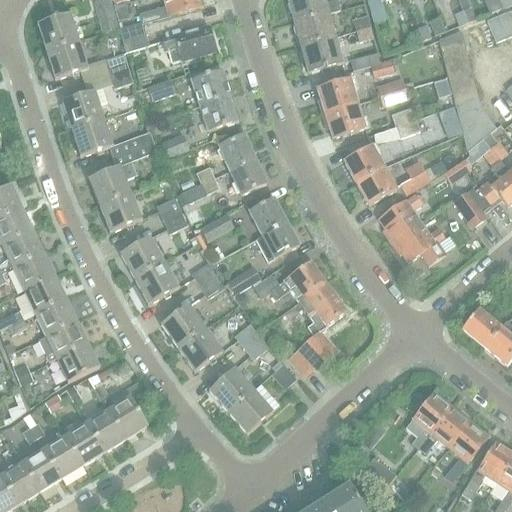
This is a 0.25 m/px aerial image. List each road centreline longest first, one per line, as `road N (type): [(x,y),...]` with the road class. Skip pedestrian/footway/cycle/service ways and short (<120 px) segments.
road 1 (residential): [(198,432),(101,289),(1,42)]
road 2 (residential): [(412,336),(338,236),(295,155),(240,0)]
road 3 (residential): [(249,490),(412,336)]
road 4 (residential): [(72,511),(198,432)]
road 5 (residential): [(412,336),(511,249)]
road 6 (residential): [(511,409),(412,336)]
